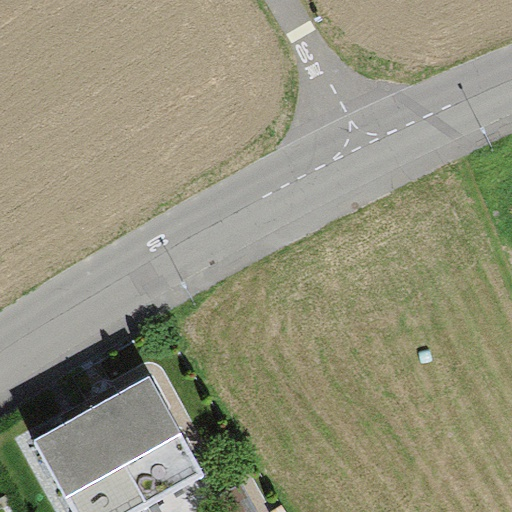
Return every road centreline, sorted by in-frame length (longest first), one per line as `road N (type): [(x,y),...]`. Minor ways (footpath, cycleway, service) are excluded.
road 1 (residential): [(0,364),(117,288),(374,149),(511,88)]
road 2 (track): [(374,149),(283,0)]
